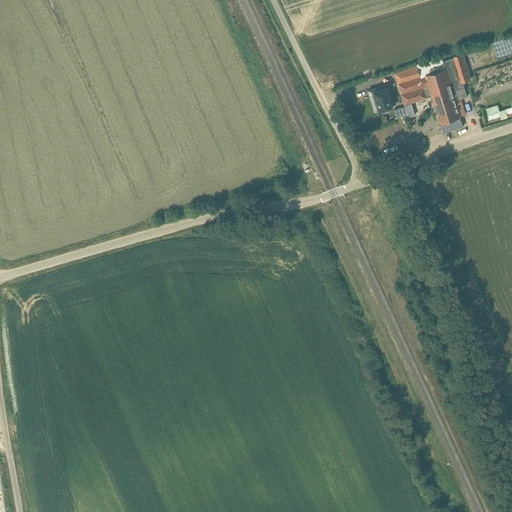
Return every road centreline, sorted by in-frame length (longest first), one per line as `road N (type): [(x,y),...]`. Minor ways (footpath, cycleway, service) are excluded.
road 1 (unclassified): [(0,280),(365,181)]
road 2 (unclassified): [(365,181),(280,0)]
road 3 (unclassified): [(365,181),(511,130)]
road 4 (unclassified): [(22,511),(0,363)]
